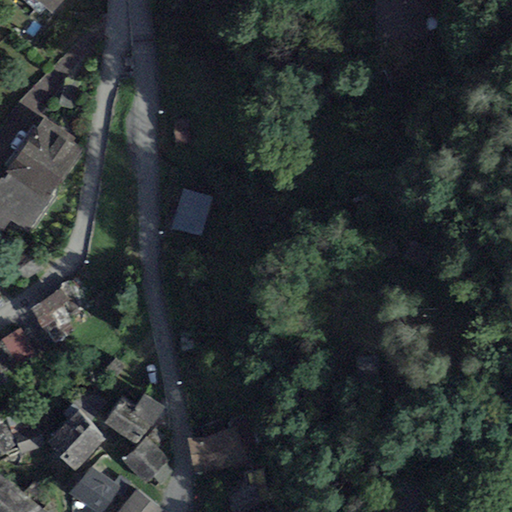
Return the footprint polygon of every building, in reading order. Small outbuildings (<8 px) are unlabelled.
[(62,0),(41,0),(53,11),(62,0)] [(375,0),(377,3),(378,38),(426,36),(425,15),(435,15),(434,0),(375,0)] [(77,45),(18,102),(42,119),(90,55),(77,45)] [(85,148),(42,119),(0,178),(0,227),(20,242),(85,148)] [(214,195),(182,186),(170,228),(202,237),(214,195)] [(60,289),(31,308),(55,345),(84,325),(60,289)] [(25,326),(2,341),(20,369),(43,355),(25,326)] [(2,341),(0,342),(0,385),(22,372),(20,369),(2,341)] [(164,408),(145,395),(135,409),(121,399),(105,422),(138,445),(164,408)] [(79,410),(48,444),(76,472),(105,440),(79,410)] [(37,418),(11,427),(19,454),(46,446),(37,418)] [(0,419),(0,454),(16,446),(0,419)] [(233,423),(185,437),(195,474),(243,461),(233,423)] [(145,484),(153,477),(161,485),(174,473),(166,465),(169,462),(146,438),(123,461),(145,484)] [(105,511),(121,489),(90,467),(71,494),(96,511),(105,511)] [(45,511),(0,475),(0,511),(45,511)] [(255,483),(227,490),(232,511),(239,511),(261,506),(255,483)] [(161,511),(163,511),(138,490),(118,511),(161,511)]
